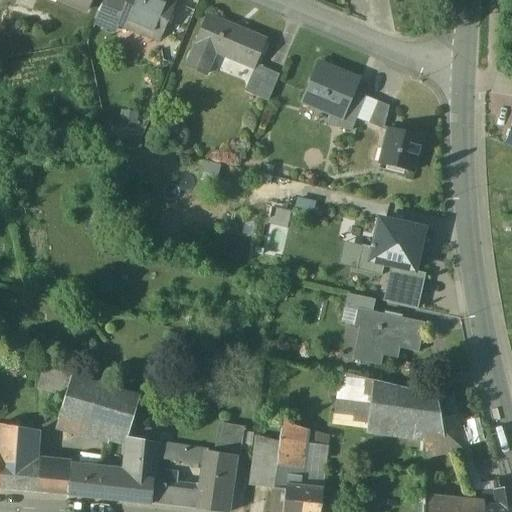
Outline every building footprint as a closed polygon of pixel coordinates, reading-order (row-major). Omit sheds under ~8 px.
[(59,0),(87,12),(91,0),(59,0)] [(104,0),(95,23),(115,31),(118,24),(117,23),(126,0),(104,0)] [(175,4),(166,0),(126,0),(117,23),(118,24),(159,41),(175,4)] [(206,17),(194,44),(195,44),(185,68),(205,76),(214,52),(254,69),(265,41),(206,17)] [(358,80),(319,64),(302,103),(330,115),(339,119),(341,120),(350,99),(353,92),(358,80)] [(262,71),(252,96),(268,103),(279,75),(266,70),(265,72),(262,71)] [(365,98),(353,92),(350,99),(362,105),(365,98)] [(365,98),(362,105),(356,119),(367,124),(376,102),(365,98)] [(350,99),(341,120),(339,119),(338,129),(351,131),(356,119),(362,105),(350,99)] [(388,107),(376,102),(367,124),(382,130),(383,127),(388,107)] [(116,125),(130,127),(132,113),(118,111),(116,125)] [(339,119),(330,115),(327,127),(338,129),(339,119)] [(421,137),(388,129),(379,164),(412,173),(421,137)] [(281,246),(289,212),(275,208),(267,242),(281,246)] [(419,274),(428,229),(378,219),(368,264),(392,268),(419,274)] [(419,274),(392,268),(384,302),(419,309),(426,276),(419,274)] [(375,300),(349,295),(346,309),(357,311),(357,310),(372,313),(372,312),(375,300)] [(372,313),(357,310),(357,311),(354,327),(359,328),(353,360),(380,366),(383,356),(397,359),(400,349),(418,353),(424,323),(372,312),(372,313)] [(72,376),(43,368),(37,389),(65,397),(71,377),(72,376)] [(359,377),(341,373),(334,425),(351,427),(359,377)] [(139,396),(71,377),(65,397),(58,419),(126,439),(127,439),(127,438),(130,427),(139,396)] [(373,381),(359,377),(351,427),(366,430),(373,381)] [(435,397),(373,381),(366,430),(424,432),(442,433),(440,420),(435,397)] [(452,397),(435,397),(440,420),(457,416),(452,397)] [(457,416),(440,420),(442,433),(424,432),(423,454),(424,456),(444,452),(444,451),(449,450),(449,449),(464,446),(457,416)] [(280,435),(277,456),(278,457),(273,490),(285,491),(285,486),(299,487),(306,444),(307,431),(282,423),(280,435)] [(246,428),(222,424),(218,453),(236,456),(236,457),(239,458),(243,432),(243,431),(245,431),(246,428)] [(3,426),(0,425),(0,464),(14,466),(17,428),(3,426)] [(149,430),(130,427),(127,438),(138,439),(147,441),(149,430)] [(26,430),(17,428),(14,466),(33,468),(36,432),(26,430)] [(254,434),(243,432),(240,453),(251,454),(254,434)] [(138,439),(127,438),(127,439),(126,439),(122,477),(99,474),(100,467),(70,464),(70,471),(69,471),(67,497),(68,497),(68,496),(151,505),(153,483),(154,473),(155,458),(157,443),(138,440),(138,439)] [(208,452),(162,444),(161,459),(206,466),(208,452)] [(218,453),(208,452),(206,466),(203,486),(198,486),(196,493),(194,510),(211,511),(228,511),(236,457),(236,456),(218,453)] [(14,466),(0,464),(0,490),(67,497),(69,471),(33,468),(14,466)] [(174,475),(154,473),(153,483),(173,485),(174,475)] [(502,482),(493,483),(494,490),(504,490),(502,482)] [(173,485),(153,483),(151,505),(194,510),(196,493),(182,492),(182,486),(173,485)] [(299,487),(285,486),(285,491),(282,511),(319,511),(322,490),(299,487)] [(504,490),(494,490),(497,509),(511,507),(511,490),(511,489),(504,490)] [(436,491),(423,490),(423,501),(436,502),(436,491)] [(482,511),(483,509),(459,511),(458,504),(436,502),(423,501),(422,511),(482,511)]
